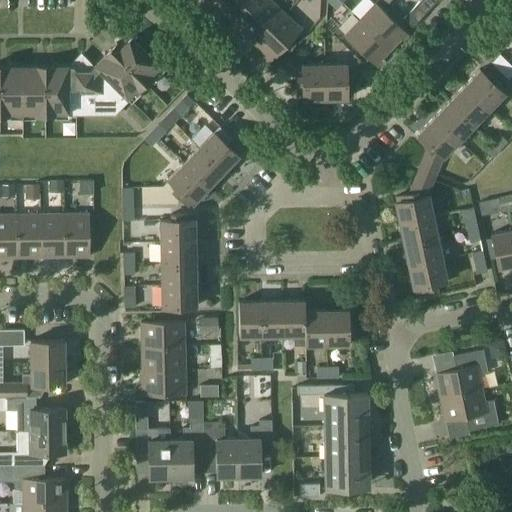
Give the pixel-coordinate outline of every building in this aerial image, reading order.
[(208,0),(224,14),(237,0),(208,0)] [(267,0),(237,0),(224,14),(240,29),(267,0)] [(256,44),(285,13),(271,0),(267,0),(240,29),(256,44)] [(342,3),(339,0),(327,0),(327,1),(336,10),(342,3)] [(437,0),(436,0),(420,0),(403,19),(412,27),(437,0)] [(360,19),(391,49),(406,32),(375,3),(360,19)] [(302,29),(285,13),(256,44),(272,60),(302,29)] [(375,65),(391,49),(360,19),(344,35),(375,65)] [(162,67),(130,36),(120,46),(116,42),(93,65),(0,65),(0,115),(114,115),(162,67)] [(511,73),(511,66),(499,54),(491,63),(508,78),(511,73)] [(346,63),(324,64),(325,98),(347,98),(347,95),(352,95),(352,76),(364,63),(355,55),(346,64),(346,63)] [(325,98),(324,64),(302,64),(302,65),(293,56),(284,65),(297,77),(298,97),(303,96),(303,99),(325,98)] [(479,69),(464,85),(489,109),(505,93),(497,85),(500,82),(485,67),(481,71),(479,69)] [(449,100),(474,125),(489,109),(464,85),(449,100)] [(174,107),(182,114),(188,108),(181,100),(174,107)] [(434,116),(460,140),(474,125),(449,100),(434,116)] [(182,114),(174,107),(167,114),(174,122),(182,114)] [(460,140),(434,116),(419,132),(421,134),(417,138),(431,151),(424,169),(436,174),(443,155),(444,156),(460,140)] [(158,123),(151,131),(159,139),(167,131),(158,123)] [(151,147),(159,139),(151,131),(143,139),(151,147)] [(198,147),(223,171),(238,155),(213,131),(198,147)] [(499,134),(492,141),(499,148),(499,149),(506,141),(499,134)] [(492,141),(484,149),(491,157),(492,157),(499,149),(499,148),(492,141)] [(208,187),(223,171),(198,147),(183,163),(208,187)] [(208,187),(183,163),(168,178),(180,190),(176,194),(187,205),(191,201),(193,203),(208,187)] [(399,223),(432,216),(428,197),(427,197),(434,179),(422,174),(415,192),(396,196),(397,201),(395,201),(399,223)] [(50,179),(50,192),(64,191),(64,179),(50,179)] [(93,179),(80,179),(79,192),(93,192),(93,179)] [(2,184),(2,196),(15,195),(15,184),(2,184)] [(40,184),(26,184),(26,199),(40,199),(40,184)] [(121,188),(121,199),(132,199),(132,188),(121,188)] [(509,210),(506,196),(497,197),(500,212),(509,210)] [(121,199),(121,209),(132,209),(132,199),(121,199)] [(464,221),(467,231),(478,229),(473,207),(458,211),(460,222),(464,221)] [(133,220),(132,209),(121,209),(122,220),(133,220)] [(0,257),(17,257),(16,214),(0,213),(0,257)] [(17,257),(41,257),(40,213),(16,214),(17,257)] [(40,213),(41,257),(65,256),(64,213),(40,213)] [(89,213),(64,213),(65,256),(89,256),(89,213)] [(160,242),(195,241),(194,218),(192,218),(192,213),(176,214),(176,219),(159,219),(160,242)] [(404,244),(437,237),(432,216),(399,223),(404,244)] [(511,264),(511,228),(491,233),(498,267),(511,264)] [(478,229),(467,231),(469,242),(480,240),(478,229)] [(408,266),(442,258),(437,237),(404,244),(408,266)] [(160,263),(195,262),(195,241),(160,242),(160,263)] [(482,250),(471,252),(475,273),(487,271),(482,250)] [(122,252),(122,263),(134,263),(133,252),(122,252)] [(442,258),(408,266),(413,287),(415,287),(416,292),(437,287),(436,282),(447,280),(442,258)] [(161,285),(196,284),(195,262),(160,263),(161,285)] [(134,274),(134,263),(122,263),(123,274),(134,274)] [(196,306),(196,284),(161,285),(161,307),(196,306)] [(125,308),(135,308),(134,296),(124,296),(125,308)] [(261,335),(260,300),(238,301),(238,336),(261,335)] [(260,300),(261,335),(283,335),(282,300),(260,300)] [(304,300),(282,300),(283,335),(294,335),(294,345),(304,345),(304,310),(304,300)] [(304,345),(326,344),(326,309),(304,310),(304,345)] [(326,309),(326,344),(349,344),(348,309),(326,309)] [(219,317),(199,317),(199,331),(219,331),(219,317)] [(140,321),(141,346),(184,345),(184,320),(140,321)] [(0,345),(24,345),(24,329),(0,329),(0,345)] [(30,363),(64,362),(64,339),(30,340),(30,363)] [(141,346),(142,370),(185,369),(184,345),(141,346)] [(439,396),(482,388),(479,374),(487,372),(483,348),(453,354),(455,367),(434,372),(439,396)] [(261,369),(261,358),(250,358),(250,369),(261,369)] [(272,358),(261,358),(261,369),(273,369),(272,358)] [(306,373),(306,361),(294,361),(294,373),(306,373)] [(40,384),(65,384),(64,362),(30,363),(30,374),(22,374),(23,382),(0,381),(0,397),(40,397),(40,384)] [(327,367),(327,378),(338,378),(338,366),(327,367)] [(317,379),(327,378),(327,367),(316,367),(317,379)] [(185,369),(142,370),(142,395),(185,394),(185,369)] [(354,392),(353,384),(297,385),(297,394),(323,393),(325,488),(348,488),(348,482),(369,482),(368,430),(371,430),(370,418),(368,418),(367,392),(354,392)] [(218,396),(218,385),(200,385),(200,397),(218,396)] [(482,388),(439,396),(444,420),(466,416),(468,429),(498,423),(493,400),(484,400),(482,388)] [(36,397),(6,397),(7,410),(16,410),(17,430),(65,430),(65,408),(36,408),(36,397)] [(250,438),(237,438),(238,475),(260,474),(260,452),(272,452),(271,420),(259,420),(259,425),(250,426),(250,438)] [(183,439),(169,439),(170,476),(192,476),(192,451),(203,451),(203,450),(203,421),(190,422),(190,427),(183,427),(183,439)] [(216,421),(203,421),(203,450),(216,450),(216,471),(216,475),(238,475),(237,438),(224,438),(224,427),(217,426),(216,421)] [(148,477),(170,476),(169,439),(169,428),(135,428),(136,454),(148,453),(148,477)] [(65,430),(17,430),(16,430),(17,451),(13,451),(14,464),(44,464),(50,452),(65,452),(65,430)] [(23,489),(23,503),(66,502),(66,477),(44,477),(44,464),(14,464),(14,488),(23,489)] [(319,496),(319,483),(299,483),(299,496),(319,496)] [(66,511),(66,502),(23,503),(22,511),(66,511)]
